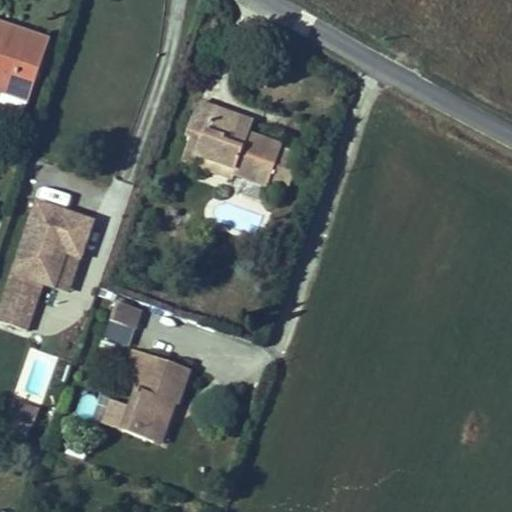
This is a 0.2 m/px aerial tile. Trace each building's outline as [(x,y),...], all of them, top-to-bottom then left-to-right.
[(9,28),(0,24),(0,91),(2,93),(28,101),(29,102),(43,61),(3,47),(9,28)] [(3,47),(43,61),(49,42),(9,28),(3,47)] [(28,101),(2,93),(0,99),(0,106),(1,109),(19,115),(24,112),(28,101)] [(232,116),(198,104),(186,135),(191,137),(182,160),(194,165),(197,155),(236,169),(234,175),(267,187),(268,184),(281,151),(282,148),(248,136),(250,132),(230,124),(232,116)] [(230,124),(250,132),(253,124),(232,116),(230,124)] [(299,157),(281,151),(268,184),(287,191),(299,157)] [(236,169),(197,155),(194,165),(233,179),(234,175),(236,169)] [(93,222),(37,203),(0,310),(0,322),(26,332),(43,284),(55,288),(66,253),(80,258),(93,222)] [(66,253),(55,288),(69,293),(80,258),(66,253)] [(140,311),(117,303),(110,322),(134,330),(140,311)] [(111,402),(103,426),(154,444),(168,403),(177,406),(189,371),(134,352),(124,380),(138,385),(130,409),(111,402)] [(39,409),(13,400),(7,417),(33,426),(39,409)] [(168,403),(154,444),(163,447),(177,406),(168,403)] [(32,426),(10,418),(5,433),(26,441),(32,426)]
